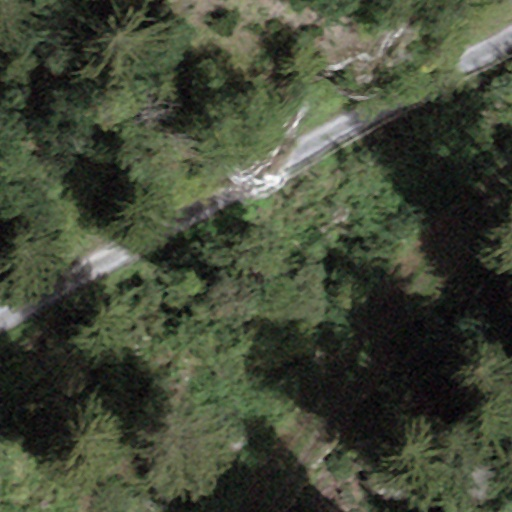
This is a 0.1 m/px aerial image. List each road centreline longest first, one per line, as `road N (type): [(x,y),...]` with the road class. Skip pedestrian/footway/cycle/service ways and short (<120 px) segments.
road 1 (track): [(0,322),(251,189),(511,34)]
road 2 (track): [(511,200),(405,315),(261,511)]
